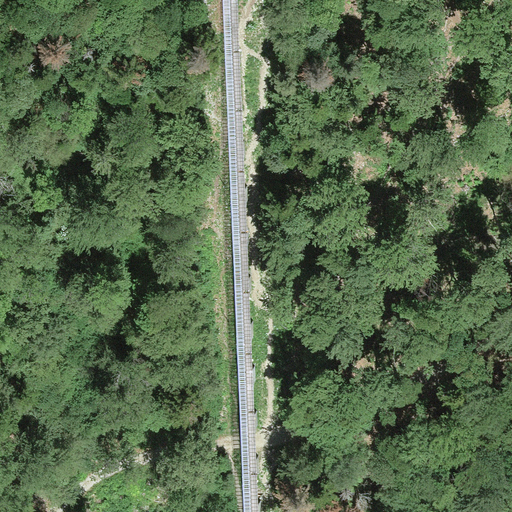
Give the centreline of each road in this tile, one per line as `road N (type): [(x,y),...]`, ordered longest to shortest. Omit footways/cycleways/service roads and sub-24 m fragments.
road 1 (track): [(511,339),(406,395),(264,442)]
road 2 (track): [(264,442),(132,462),(50,511)]
